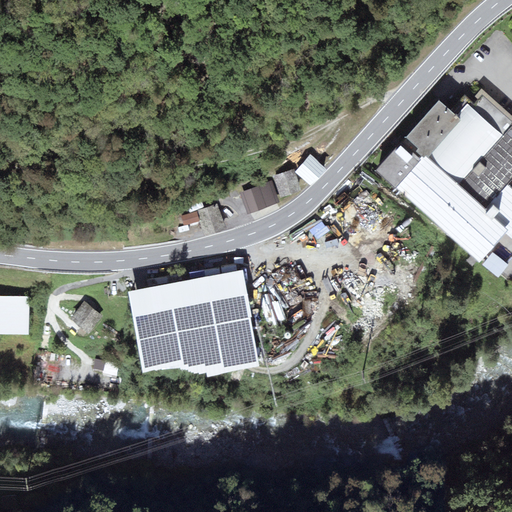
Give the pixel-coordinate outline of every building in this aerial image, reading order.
[(511,239),(511,189),(508,185),(511,180),(511,122),(482,96),(475,105),(465,95),(451,112),(439,101),(376,172),(480,263),(506,235),(511,239)] [(327,170),(311,155),(295,172),(311,186),(327,170)] [(294,169),(272,176),(280,199),(302,191),(294,169)] [(271,181),(239,193),(247,215),(279,203),(271,181)] [(218,204),(198,211),(206,236),(227,229),(218,204)] [(196,212),(181,216),(184,226),(199,222),(196,212)] [(493,252),(482,265),(498,277),(508,265),(493,252)] [(207,370),(259,362),(242,265),(128,286),(143,364),(162,363),(177,364),(194,365),(206,367),(207,370)] [(0,331),(29,333),(30,294),(0,292),(0,331)] [(102,314),(84,300),(70,316),(89,330),(102,314)]
